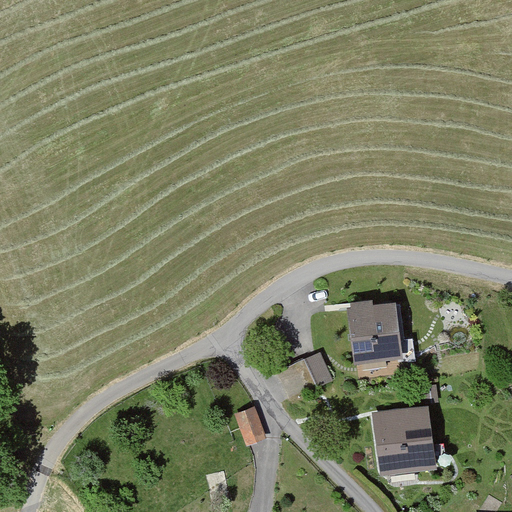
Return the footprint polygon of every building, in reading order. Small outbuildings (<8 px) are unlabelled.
[(394,305),(349,311),(356,362),(401,356),(394,305)] [(320,353),(307,359),(318,384),(331,379),(320,353)] [(318,384),(307,359),(278,371),(290,397),(318,384)] [(254,409),(237,416),(248,443),(265,436),(254,409)] [(426,409),(375,415),(382,473),(433,467),(426,409)]
